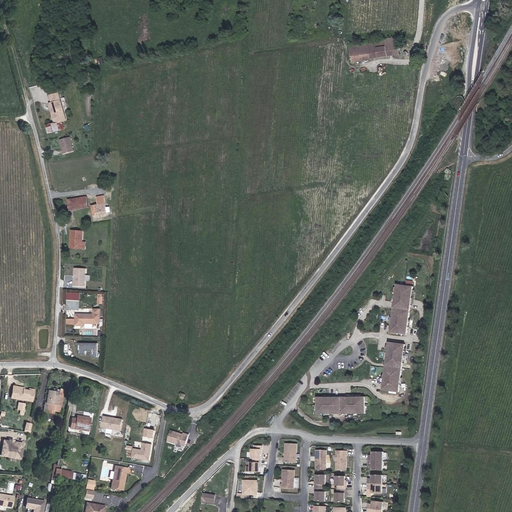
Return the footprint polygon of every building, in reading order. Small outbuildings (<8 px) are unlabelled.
[(393,43),(392,38),(349,45),(352,62),(400,55),(398,43),(393,43)] [(52,125),(59,123),(63,122),(57,95),(49,96),(50,105),(53,115),(50,116),(52,125)] [(61,132),(59,123),(52,125),(45,127),(48,135),(61,132)] [(60,139),(64,154),(75,151),(72,136),(60,139)] [(105,214),(103,196),(95,197),(96,204),(93,204),(95,215),(105,214)] [(87,207),(85,198),(79,199),(80,208),(87,207)] [(79,199),(71,200),(73,210),(80,208),(79,199)] [(82,249),(82,241),(82,232),(71,231),(71,246),(75,246),(75,249),(82,249)] [(87,274),(88,268),(75,267),(74,286),(86,287),(87,280),(90,281),(90,274),(87,274)] [(412,285),(395,283),(387,333),(405,333),(412,285)] [(94,316),(84,316),(83,327),(86,327),(86,326),(94,326),(94,316)] [(92,357),(99,357),(99,343),(80,342),(79,354),(87,354),(87,350),(92,350),(92,357)] [(405,344),(386,342),(380,390),(399,393),(405,344)] [(31,402),(33,392),(29,391),(18,390),(18,388),(12,387),(10,399),(31,402)] [(48,411),(60,414),(61,406),(57,406),(59,397),(63,398),(64,391),(60,390),(59,392),(57,392),(57,390),(54,389),(54,391),(49,390),(47,403),(50,404),(48,411)] [(364,412),(364,396),(316,396),(316,412),(364,412)] [(21,414),(24,414),(26,403),(19,401),(17,409),(22,410),(21,414)] [(82,416),(77,416),(72,415),(70,425),(89,428),(90,415),(82,413),(82,416)] [(122,419),(103,416),(101,428),(120,431),(122,419)] [(155,437),(156,428),(146,427),(145,435),(155,437)] [(184,445),(188,434),(183,432),(182,433),(170,429),(167,439),(184,445)] [(0,456),(20,460),(23,444),(13,443),(8,442),(3,441),(0,456)] [(132,457),(151,460),(153,443),(144,441),(142,448),(134,447),(132,457)] [(295,461),(297,442),(285,441),(284,456),(283,455),(282,460),(295,461)] [(326,468),(327,449),(317,448),(316,468),(326,468)] [(347,469),(347,449),(337,449),(336,468),(347,469)] [(260,455),(260,450),(251,450),(251,459),(253,459),(260,460),(260,455)] [(383,460),(383,451),(377,451),(373,451),(372,454),(372,456),(369,456),(368,460),(383,460)] [(383,470),(383,460),(368,460),(368,464),(372,464),(372,466),(372,469),(383,470)] [(121,488),(125,471),(127,471),(128,466),(114,463),(110,486),(121,488)] [(259,473),(259,467),(259,463),(250,463),(249,472),(259,473)] [(65,475),(73,477),(74,469),(66,467),(65,475)] [(73,477),(87,479),(88,471),(74,469),(73,477)] [(293,489),(294,470),(282,469),(281,483),(280,483),(280,488),(293,489)] [(326,483),(326,474),(317,473),(317,477),(316,483),(323,483),(326,483)] [(382,484),(382,475),(372,474),(372,478),(372,480),(368,480),(368,484),(382,484)] [(345,485),(345,475),(336,475),(336,484),(338,484),(345,485)] [(323,487),(323,483),(316,483),(317,477),(316,477),(315,487),(323,487)] [(94,498),(96,479),(88,478),(86,498),(94,498)] [(258,494),(258,482),(256,481),(244,480),(243,495),(247,495),(249,493),(252,493),(253,495),(256,495),(258,494)] [(382,493),(382,484),(368,484),(368,487),(372,487),(372,489),(371,493),(382,493)] [(323,490),(323,487),(315,487),(315,496),(316,496),(316,490),(323,490)] [(325,500),(326,490),(323,490),(316,490),(316,496),(316,500),(325,500)] [(345,501),(345,492),(338,492),(335,492),(335,501),(345,501)] [(0,507),(11,510),(13,499),(0,496),(0,507)] [(212,505),(214,498),(201,496),(200,503),(204,503),(212,505)] [(101,511),(103,507),(98,506),(98,504),(85,500),(82,509),(89,511),(88,511),(101,511)] [(43,511),(45,504),(27,501),(25,510),(30,511),(32,510),(34,510),(34,511),(33,511),(43,511)] [(382,511),(383,502),(373,501),(372,504),(372,506),(368,505),(368,509),(382,511)]
